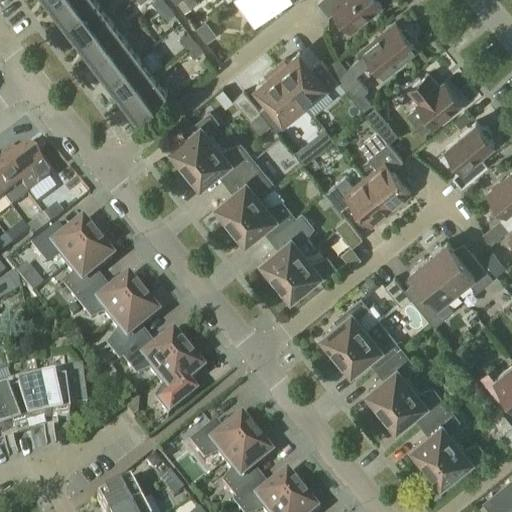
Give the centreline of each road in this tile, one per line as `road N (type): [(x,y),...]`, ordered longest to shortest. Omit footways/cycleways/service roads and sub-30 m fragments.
road 1 (residential): [(99,165),(308,0)]
road 2 (residential): [(256,356),(99,165)]
road 3 (residential): [(256,356),(447,202)]
road 4 (residential): [(382,511),(256,356)]
